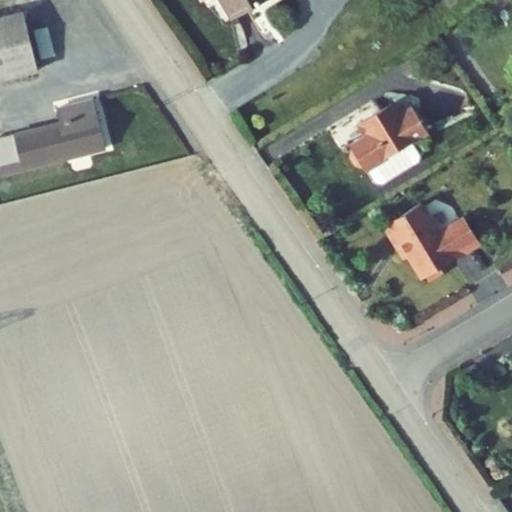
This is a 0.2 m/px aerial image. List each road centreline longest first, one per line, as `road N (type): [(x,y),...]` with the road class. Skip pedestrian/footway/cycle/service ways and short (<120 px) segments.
road 1 (residential): [(384,385),(119,0)]
road 2 (residential): [(472,511),(384,385)]
road 3 (residential): [(384,385),(511,307)]
